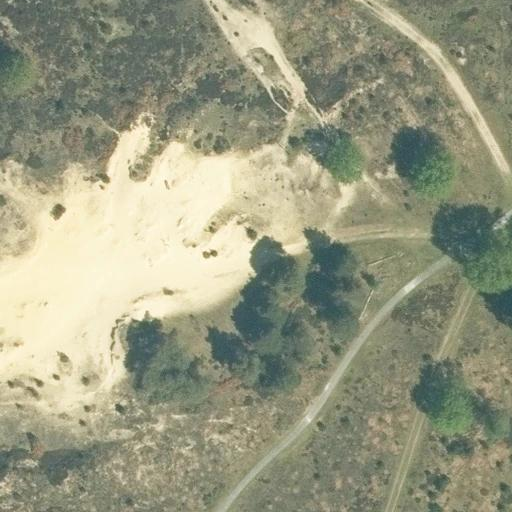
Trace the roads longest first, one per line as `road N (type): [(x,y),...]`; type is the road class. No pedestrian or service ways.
road 1 (track): [(385,511),(483,259),(511,223)]
road 2 (track): [(427,230),(376,187),(234,0)]
road 3 (track): [(511,184),(454,74),(363,0)]
